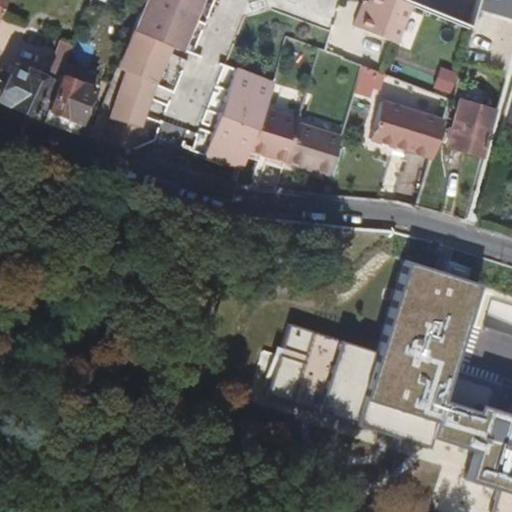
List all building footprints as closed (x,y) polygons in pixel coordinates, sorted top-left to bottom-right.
[(141,106),(163,49),(175,54),(195,0),(142,0),(113,72),(122,76),(100,141),(130,151),(136,133),(141,106)] [(511,0),(477,0),(475,6),(511,17),(511,0)] [(411,53),(427,15),(392,1),(387,15),(383,25),(378,23),(372,37),(411,53)] [(382,13),(378,23),(383,25),(387,15),(382,13)] [(0,101),(40,120),(55,82),(26,69),(24,73),(10,66),(3,82),(0,80),(0,101)] [(259,108),(269,79),(232,66),(202,152),(232,163),(227,176),(234,179),(243,151),(259,108)] [(382,76),(360,68),(340,131),(353,135),(365,98),(374,100),(382,76)] [(73,132),(96,78),(76,70),(71,80),(60,75),(58,75),(55,82),(40,120),(73,132)] [(437,92),(446,94),(449,84),(441,81),(437,92)] [(511,82),(508,81),(503,98),(511,100),(511,82)] [(463,86),(445,146),(479,157),(492,110),(482,107),(487,93),(463,86)] [(428,159),(440,121),(380,102),(369,138),(428,159)] [(297,118),(259,108),(243,151),(283,162),(297,118)] [(297,118),(283,162),(304,168),(317,130),(296,124),(298,118),(297,118)] [(338,136),(317,130),(304,168),(326,174),(338,136)] [(288,325),(265,398),(424,449),(427,438),(471,452),(462,480),(495,490),(488,511),(511,511),(511,415),(469,402),(453,397),(460,377),(430,367),(458,278),(403,260),(374,352),(288,325)] [(476,382),(460,377),(453,397),(469,402),(476,382)]
